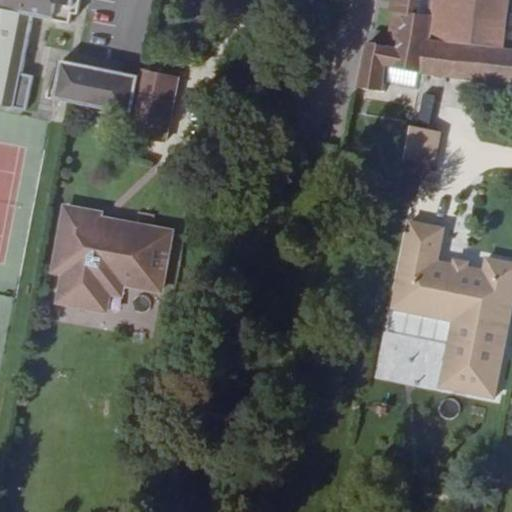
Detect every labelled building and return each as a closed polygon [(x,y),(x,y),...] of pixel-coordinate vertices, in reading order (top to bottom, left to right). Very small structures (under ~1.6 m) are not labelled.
[(75,0),(0,0),(0,105),(26,111),(33,76),(22,73),(33,15),(71,23),(75,0)] [(435,0),(393,0),(391,11),(403,14),(397,49),(389,47),(387,63),(387,67),(422,75),(428,42),(433,16),(435,0)] [(511,0),(435,0),(433,16),(428,42),(505,51),(511,0)] [(389,47),(367,42),(364,60),(387,63),(389,47)] [(505,51),(428,42),(422,75),(501,83),(505,51)] [(511,51),(505,51),(501,83),(511,84),(511,51)] [(140,75),(62,60),(54,99),(133,115),(140,75)] [(387,63),(364,60),(358,88),(384,91),(387,67),(387,63)] [(179,77),(145,70),(134,120),(130,135),(164,143),(179,77)] [(440,139),(447,105),(417,99),(410,133),(440,139)] [(450,203),(416,195),(398,281),(464,295),(451,361),(500,371),(511,310),(511,235),(492,232),(490,244),(444,234),(450,203)] [(99,218),(65,212),(56,264),(66,266),(64,277),(59,306),(105,314),(108,297),(120,298),(123,284),(137,287),(136,290),(160,294),(170,236),(113,226),(111,235),(97,233),(99,218)] [(64,277),(66,266),(56,264),(54,276),(64,277)] [(451,361),(464,295),(459,294),(446,360),(451,361)]
